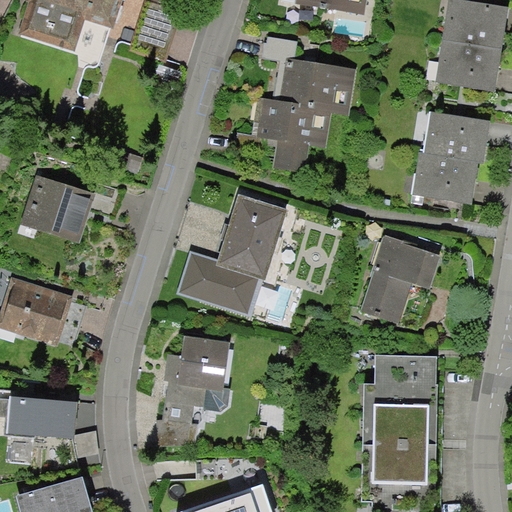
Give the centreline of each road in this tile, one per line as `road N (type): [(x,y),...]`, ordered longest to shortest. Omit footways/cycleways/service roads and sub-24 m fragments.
road 1 (residential): [(137,511),(116,416),(124,336),(225,0)]
road 2 (residential): [(501,355),(490,416),(494,511)]
